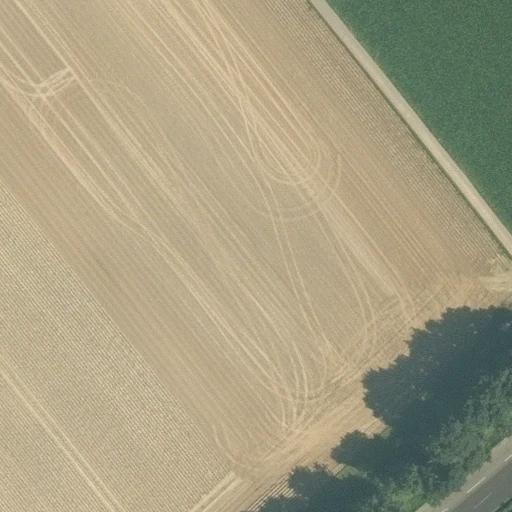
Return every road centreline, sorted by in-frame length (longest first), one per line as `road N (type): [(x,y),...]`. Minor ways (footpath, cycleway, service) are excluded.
road 1 (track): [(511,246),(317,0)]
road 2 (track): [(306,511),(511,320)]
